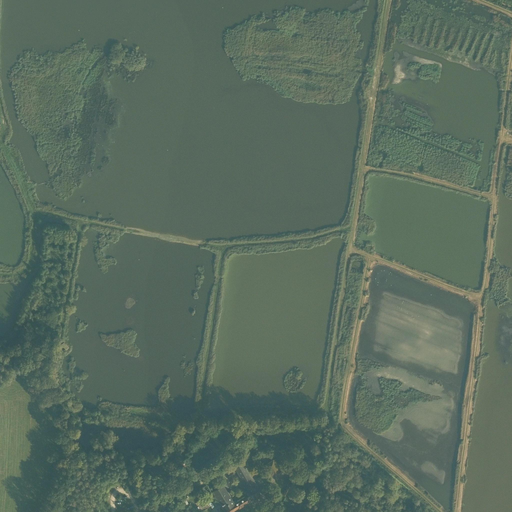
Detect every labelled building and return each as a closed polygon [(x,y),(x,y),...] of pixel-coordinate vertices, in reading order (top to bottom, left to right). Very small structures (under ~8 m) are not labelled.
[(189,450),(187,450),(191,466),(194,465),(195,465),(193,458),(193,457),(191,457),(189,450)] [(275,459),(264,465),(272,478),(283,471),(275,459)] [(251,495),(259,490),(260,489),(243,462),(240,464),(239,463),(236,465),(237,466),(234,468),(244,483),(249,492),(251,495)] [(156,466),(149,469),(153,479),(160,476),(156,466)] [(288,484),(282,495),(285,497),(291,486),(288,484)] [(235,504),(237,502),(236,500),(233,501),(226,490),(224,485),(212,492),(223,511),(235,504)] [(235,504),(223,511),(224,511),(225,511),(226,511),(232,511),(238,509),(239,510),(245,506),(244,505),(254,499),(254,500),(262,495),(259,490),(251,495),(249,492),(246,493),(248,496),(237,502),(235,504)]
